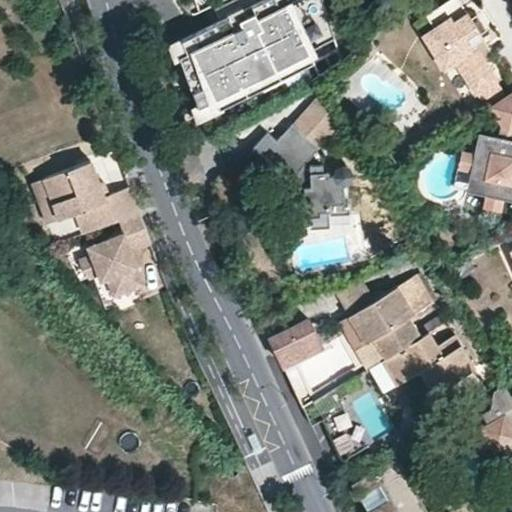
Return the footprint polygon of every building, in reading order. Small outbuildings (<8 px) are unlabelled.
[(322,0),(278,0),(184,41),(189,55),(181,58),(201,104),(210,100),(214,109),(345,52),(322,0)] [(466,0),(456,0),(432,14),(440,26),(436,37),(449,59),(462,62),(480,93),(501,80),(492,64),(501,58),(486,33),(477,17),(466,0)] [(486,12),(477,17),(486,33),(495,28),(486,12)] [(440,26),(432,14),(421,21),(450,69),(462,62),(449,59),(436,37),(440,26)] [(511,94),(491,108),(501,124),(508,135),(511,132),(511,94)] [(344,123),(319,98),(293,124),(319,148),(344,123)] [(352,168),(345,165),(337,169),(335,176),(324,176),(322,165),(310,166),(310,170),(304,164),(319,148),(293,124),(277,140),(268,132),(261,139),(254,148),(266,159),(270,157),(272,160),(266,165),(283,181),(292,171),(299,176),(299,186),(294,186),(294,205),(308,203),(310,224),(331,222),(330,210),(345,210),(343,185),(346,186),(353,183),(356,175),(352,168)] [(511,132),(508,135),(501,124),(498,137),(511,140),(511,132)] [(468,166),(473,146),(476,147),(478,136),(470,134),(466,150),(459,148),(456,163),(468,166)] [(511,140),(498,137),(491,135),(490,138),(479,135),(478,136),(476,147),(473,146),(468,166),(456,163),(451,185),(484,192),(483,196),(500,200),(501,196),(511,197),(511,140)] [(99,183),(90,160),(43,177),(59,218),(87,207),(96,204),(104,225),(118,220),(140,212),(130,186),(108,194),(103,195),(99,183)] [(108,194),(103,181),(99,183),(103,195),(108,194)] [(500,200),(483,196),(481,204),(499,208),(500,200)] [(104,225),(96,204),(87,207),(95,228),(104,225)] [(144,225),(140,212),(118,220),(123,233),(88,246),(90,254),(98,274),(100,280),(107,278),(114,295),(144,284),(137,267),(131,250),(135,248),(151,242),(144,225)] [(142,265),(135,248),(131,250),(137,267),(142,265)] [(98,274),(90,254),(78,259),(89,278),(98,274)] [(374,299),(357,309),(374,337),(365,343),(376,362),(383,359),(422,336),(409,316),(433,301),(416,274),(374,299)] [(374,299),(362,277),(335,293),(348,315),(357,309),(374,299)] [(374,337),(357,309),(348,315),(365,343),(374,337)] [(310,316),(274,332),(286,358),(291,371),(305,402),(341,386),(310,316)] [(429,332),(422,336),(383,359),(397,384),(420,370),(434,393),(476,369),(455,335),(437,346),(429,332)] [(357,348),(369,367),(376,362),(365,343),(357,348)] [(511,411),(511,392),(510,390),(502,388),(495,392),(494,399),(493,402),(496,407),(493,408),(499,418),(511,411)] [(345,455),(348,453),(377,438),(353,395),(329,408),(321,412),(332,432),(345,455)] [(506,459),(511,455),(511,411),(499,418),(493,408),(482,414),(488,424),(481,427),(486,434),(475,439),(481,450),(491,444),(495,452),(501,448),(506,459)] [(407,449),(352,479),(366,505),(369,511),(423,511),(429,509),(422,496),(430,492),(422,476),(413,481),(406,467),(414,462),(407,449)] [(511,455),(506,459),(501,462),(511,480),(511,455)] [(478,511),(471,498),(444,511),(478,511)]
